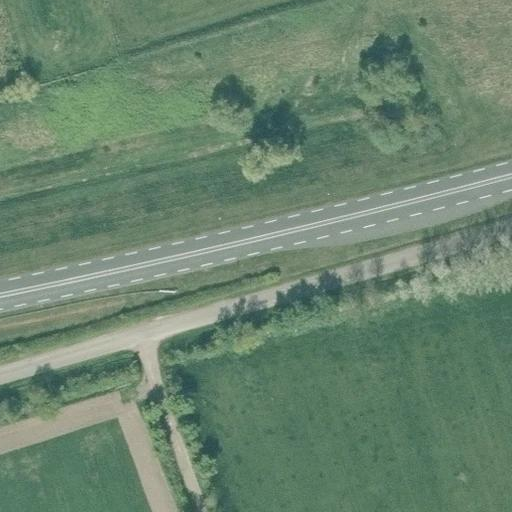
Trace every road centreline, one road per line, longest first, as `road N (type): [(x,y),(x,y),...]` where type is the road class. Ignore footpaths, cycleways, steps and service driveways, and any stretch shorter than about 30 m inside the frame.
road 1 (primary): [(0,294),(511,174)]
road 2 (unclassified): [(141,334),(511,227)]
road 3 (unclassified): [(202,511),(141,334)]
road 4 (unclassified): [(0,374),(141,334)]
